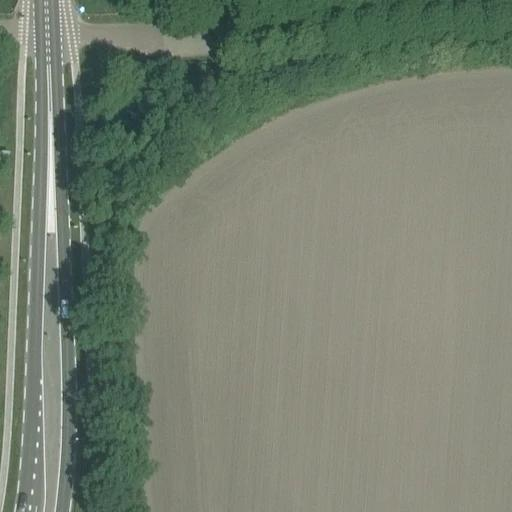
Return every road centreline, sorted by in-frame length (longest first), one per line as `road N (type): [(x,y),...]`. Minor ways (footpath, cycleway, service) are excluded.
road 1 (unclassified): [(511,15),(169,37),(47,32)]
road 2 (secondary): [(62,511),(70,401),(63,236),(50,165)]
road 3 (secondary): [(50,165),(39,235),(28,511)]
road 4 (secondary): [(50,165),(47,32)]
